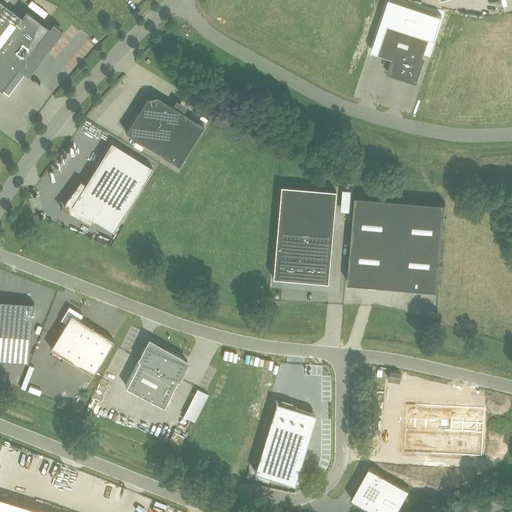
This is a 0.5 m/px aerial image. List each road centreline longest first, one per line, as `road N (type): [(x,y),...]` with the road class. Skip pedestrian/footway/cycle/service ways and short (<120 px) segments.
road 1 (unclassified): [(0,425),(198,503),(249,490),(297,499),(329,482),(340,462),(342,354)]
road 2 (unclassified): [(511,134),(422,130),(329,102),(215,38),(178,0)]
road 3 (unclassified): [(342,354),(212,334),(0,255)]
road 4 (unclassified): [(0,204),(87,82),(175,0)]
road 5 (unclassified): [(511,387),(342,354)]
